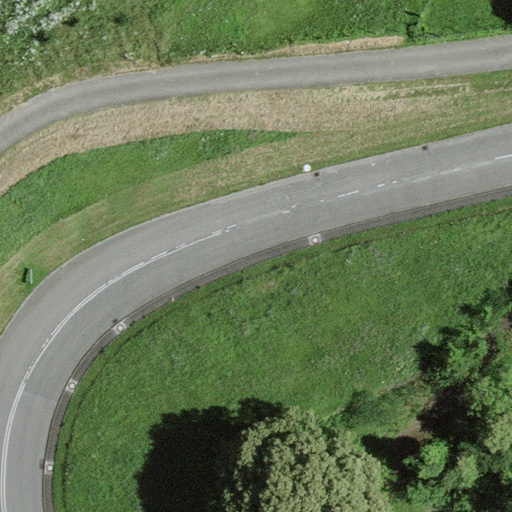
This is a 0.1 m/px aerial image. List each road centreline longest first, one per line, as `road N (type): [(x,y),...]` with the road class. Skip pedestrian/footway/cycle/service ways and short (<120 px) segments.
road 1 (unclassified): [(0,480),(13,382),(33,340),(91,287),(195,235),(511,151)]
road 2 (track): [(511,49),(98,92),(36,112),(0,136)]
road 3 (track): [(365,498),(511,319)]
